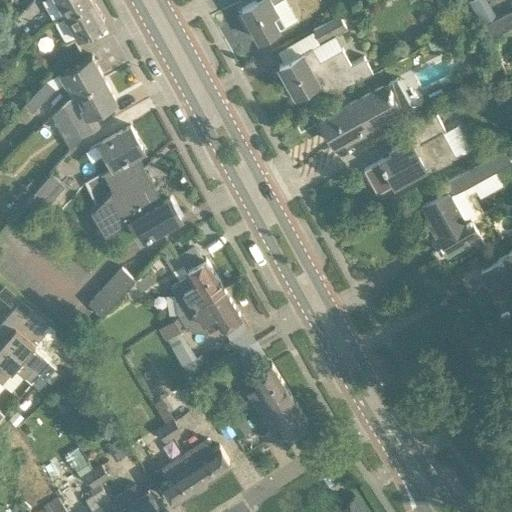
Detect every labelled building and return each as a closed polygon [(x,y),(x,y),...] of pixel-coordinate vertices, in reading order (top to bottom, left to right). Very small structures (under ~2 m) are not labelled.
[(53,0),(62,17),(92,0),(53,0)] [(92,0),(62,17),(75,40),(105,23),(92,0)] [(259,41),(284,27),(271,4),(278,0),(258,0),(242,9),(259,41)] [(489,8),(477,15),(483,27),(496,20),(489,8)] [(511,11),(481,28),(489,42),(511,29),(511,11)] [(321,43),(347,29),(340,15),(314,29),(321,43)] [(438,49),(442,49),(452,46),(455,29),(429,42),(430,49),(438,49)] [(329,97),(342,90),(373,73),(365,58),(351,67),(342,50),(320,62),(313,48),(279,67),(295,97),(321,83),(329,97)] [(66,83),(72,95),(103,78),(91,55),(60,72),(48,79),(24,104),(34,113),(57,88),(66,83)] [(103,78),(72,95),(68,98),(62,104),(75,129),(65,139),(71,149),(82,138),(102,126),(96,116),(103,112),(101,109),(116,101),(103,78)] [(321,120),(334,146),(413,105),(398,80),(321,120)] [(342,90),(329,97),(334,106),(346,98),(342,90)] [(457,159),(432,111),(408,123),(414,135),(390,148),(392,153),(380,159),(381,161),(363,170),(376,195),(408,178),(427,168),(430,173),(457,159)] [(100,143),(112,166),(137,154),(144,151),(130,126),(100,143)] [(444,256),(480,236),(457,195),(511,162),(501,150),(439,184),(444,194),(421,206),(438,236),(434,238),(444,256)] [(137,154),(112,166),(84,182),(101,213),(96,219),(105,235),(118,228),(130,222),(163,202),(137,154)] [(40,214),(65,185),(51,173),(26,202),(40,214)] [(163,202),(130,222),(140,240),(180,218),(170,198),(163,202)] [(160,251),(173,271),(182,264),(176,256),(167,243),(160,251)] [(511,300),(511,248),(496,257),(498,261),(480,271),(489,287),(494,284),(504,301),(498,305),(500,309),(506,306),(505,304),(511,300)] [(223,288),(205,259),(186,271),(189,275),(178,281),(171,287),(175,294),(179,316),(223,288)] [(103,316),(136,280),(122,267),(89,304),(103,316)] [(141,291),(154,283),(149,274),(142,278),(143,280),(137,284),(141,291)] [(223,288),(179,316),(160,327),(166,339),(187,326),(189,330),(205,333),(219,324),(223,329),(241,317),(223,288)] [(0,333),(0,338),(40,373),(44,376),(46,379),(57,367),(42,355),(54,342),(51,340),(57,332),(30,308),(28,310),(29,310),(24,316),(14,307),(0,323),(5,327),(0,333)] [(0,381),(2,383),(14,369),(30,384),(40,373),(0,338),(0,381)] [(197,355),(182,364),(189,377),(208,366),(201,353),(197,355)] [(260,412),(289,394),(271,364),(252,376),(258,386),(247,393),(260,412)] [(289,394),(260,412),(271,430),(272,432),(282,425),(288,435),(307,423),(289,394)] [(9,419),(16,425),(23,418),(16,411),(9,419)] [(229,421),(234,429),(245,422),(240,414),(229,421)] [(173,419),(165,424),(173,437),(181,431),(173,419)] [(245,422),(234,429),(239,437),(250,430),(245,422)] [(164,442),(173,437),(165,424),(157,430),(164,442)] [(206,439),(183,453),(202,483),(231,465),(219,445),(212,449),(206,439)] [(202,483),(183,453),(161,467),(168,477),(160,482),(173,501),(202,483)] [(93,470),(101,483),(110,477),(102,464),(93,470)] [(101,483),(93,470),(85,475),(93,488),(101,483)] [(134,485),(111,499),(118,511),(156,511),(159,510),(147,491),(140,495),(134,485)] [(48,511),(67,511),(58,497),(44,506),(48,511)] [(118,511),(111,499),(91,511),(118,511)] [(367,511),(359,499),(338,511),(367,511)] [(19,511),(13,502),(4,507),(7,511),(19,511)]
